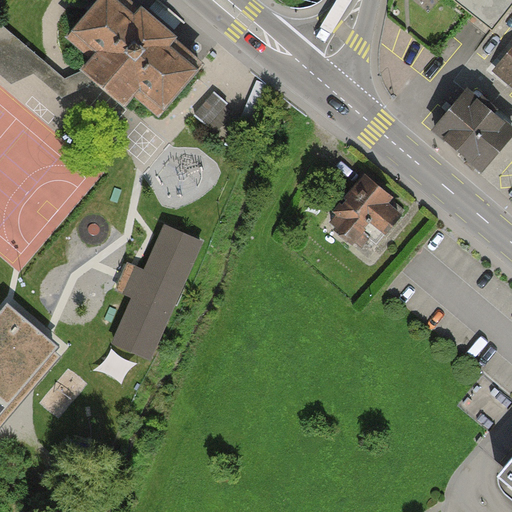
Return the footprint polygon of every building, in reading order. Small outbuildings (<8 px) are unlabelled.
[(137,18),(116,0),(107,0),(72,40),(96,61),(87,71),(130,109),(140,98),(164,120),(205,75),(175,49),(183,41),(146,9),(137,18)] [(511,0),(453,0),(493,31),(511,6),(511,0)] [(511,53),(499,69),(511,79),(511,53)] [(217,92),(196,112),(217,133),(238,113),(217,92)] [(478,101),(468,92),(437,129),(482,168),(511,133),(511,129),(493,113),(496,109),(482,97),(478,101)] [(398,200),(368,177),(332,224),(364,248),(376,231),(389,241),(406,220),(391,209),(398,200)] [(205,245),(168,228),(147,276),(141,273),(130,299),(137,302),(118,346),(153,361),(205,245)] [(8,305),(0,314),(0,414),(57,347),(8,305)] [(511,460),(499,476),(511,487),(511,460)]
